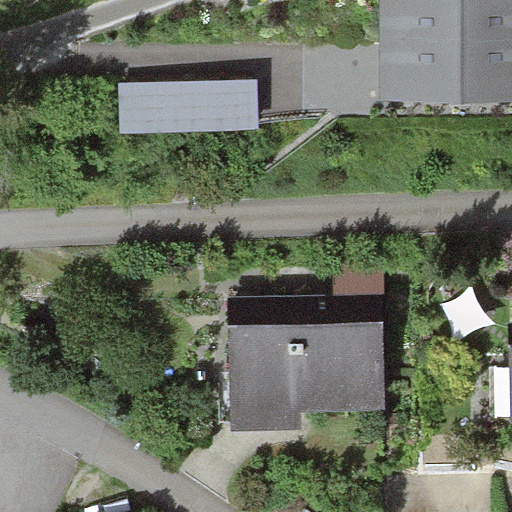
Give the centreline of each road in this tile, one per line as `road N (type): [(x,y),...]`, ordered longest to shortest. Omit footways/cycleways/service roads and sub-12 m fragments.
road 1 (residential): [(511,209),(0,230)]
road 2 (residential): [(209,511),(0,416)]
road 3 (track): [(5,47),(142,0)]
